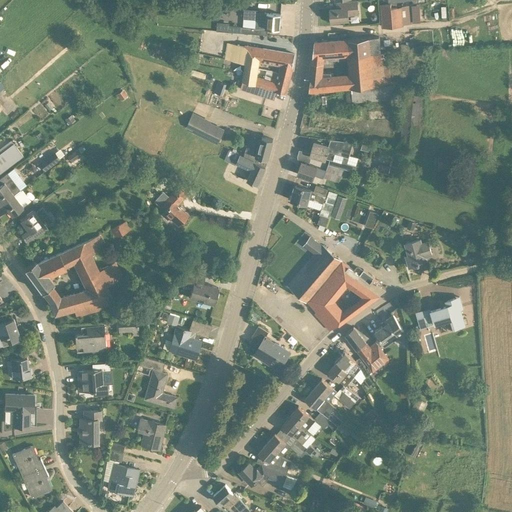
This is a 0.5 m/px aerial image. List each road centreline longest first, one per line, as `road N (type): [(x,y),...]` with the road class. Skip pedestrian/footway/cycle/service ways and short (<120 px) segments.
road 1 (secondary): [(179,466),(233,326),(289,128),(308,0)]
road 2 (unclassified): [(179,466),(205,473),(218,466),(342,327),(391,293),(511,264)]
road 3 (unclassified): [(98,511),(61,456),(56,374),(41,316),(0,258)]
